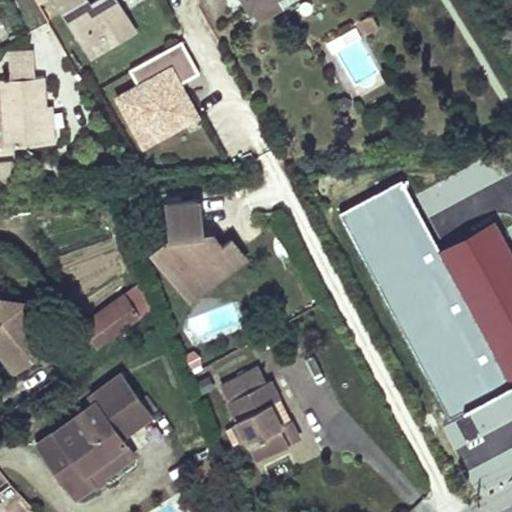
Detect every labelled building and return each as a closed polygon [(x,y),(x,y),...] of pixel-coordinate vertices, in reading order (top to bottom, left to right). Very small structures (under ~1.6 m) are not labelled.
[(56,0),(90,55),(122,35),(113,20),(122,15),(112,0),(88,0),(85,2),(83,0),(56,0)] [(241,0),(248,11),(266,0),(241,0)] [(131,30),(122,15),(113,20),(122,35),(131,30)] [(366,15),(357,21),(364,32),(373,26),(366,15)] [(511,58),(511,32),(509,27),(494,36),(508,61),(511,58)] [(178,42),(156,55),(165,71),(168,69),(177,85),(197,73),(178,42)] [(165,71),(156,55),(127,72),(136,88),(115,100),(143,148),(196,116),(177,85),(168,69),(165,71)] [(6,60),(7,80),(32,79),(31,59),(6,60)] [(7,80),(0,80),(0,116),(2,146),(54,143),(53,127),(46,127),(44,106),(42,78),(32,79),(7,80)] [(53,106),(44,106),(46,127),(53,127),(53,106)] [(13,161),(0,161),(0,181),(14,181),(13,161)] [(511,382),(511,380),(441,247),(426,220),(413,196),(402,178),(338,212),(449,417),(511,382)] [(191,262),(207,280),(242,250),(227,232),(218,240),(210,230),(205,235),(198,227),(195,195),(163,198),(166,230),(149,245),(168,267),(191,262)] [(441,247),(511,380),(511,254),(500,231),(493,219),(441,247)] [(115,244),(103,249),(115,273),(126,268),(115,244)] [(191,262),(168,267),(191,294),(207,280),(191,262)] [(153,306),(141,280),(125,292),(128,297),(141,314),(153,306)] [(141,314),(128,297),(112,309),(106,313),(119,331),(141,314)] [(0,348),(9,360),(29,346),(35,355),(49,344),(20,303),(0,300),(0,348)] [(119,331),(106,313),(112,309),(108,304),(81,323),(98,346),(119,331)] [(29,346),(9,360),(15,370),(35,355),(29,346)] [(222,386),(240,421),(248,437),(260,459),(299,439),(270,380),(266,381),(259,367),(222,386)] [(94,482),(84,469),(125,442),(120,435),(137,423),(127,407),(139,398),(121,372),(91,394),(95,399),(37,440),(76,494),(94,482)] [(139,398),(127,407),(137,423),(150,413),(139,398)] [(248,437),(240,421),(234,424),(243,440),(248,437)] [(125,442),(84,469),(94,482),(133,454),(125,442)]
